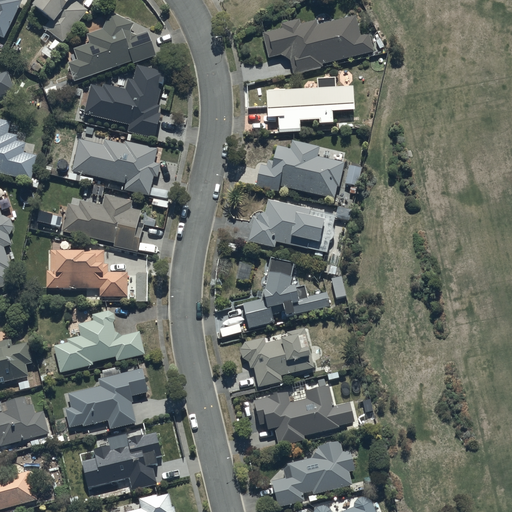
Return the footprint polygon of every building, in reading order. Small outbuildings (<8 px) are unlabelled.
[(0,0),(0,36),(3,38),(21,0),(0,0)] [(89,9),(77,0),(32,0),(31,2),(51,18),(44,27),(63,42),(89,9)] [(134,22),(110,11),(102,28),(87,33),(90,42),(73,48),(77,58),(67,62),(74,80),(132,60),(133,63),(156,54),(147,31),(136,34),(130,31),(134,22)] [(260,36),(266,60),(277,57),(282,61),(287,62),(290,75),(320,69),(319,66),(371,53),(370,48),(372,48),(371,44),(369,45),(367,36),(358,37),(353,17),(315,27),(314,22),(298,26),(297,21),(278,25),(279,31),(260,36)] [(164,71),(137,64),(133,79),(128,78),(125,88),(104,83),(103,86),(91,84),(83,112),(128,123),(127,130),(155,138),(157,122),(161,113),(159,112),(160,105),(157,104),(164,71)] [(0,95),(15,90),(7,71),(0,73),(0,95)] [(314,92),(261,95),(264,121),(274,120),(275,135),(297,133),(297,124),(315,123),(315,126),(330,126),(329,114),(351,113),(349,91),(331,91),(331,81),(313,81),(314,92)] [(0,172),(27,179),(26,184),(37,187),(39,179),(31,177),(36,154),(23,151),(25,142),(15,139),(17,134),(7,132),(10,121),(0,118),(0,172)] [(79,138),(72,170),(126,182),(124,189),(149,195),(153,175),(157,176),(160,163),(154,161),(157,148),(125,140),(124,143),(104,139),(103,143),(79,138)] [(288,150),(274,148),(267,169),(256,168),(253,189),(276,194),(277,189),(332,201),(334,189),(336,189),(341,164),(315,159),(317,148),(290,143),(288,150)] [(359,171),(346,167),(342,185),(355,188),(359,171)] [(68,202),(61,229),(114,242),(113,245),(137,251),(144,223),(138,221),(140,209),(131,207),(132,200),(108,194),(108,193),(86,187),(83,200),(72,197),(71,203),(68,202)] [(333,217),(265,202),(262,215),(261,215),(260,216),(259,216),(258,216),(257,217),(256,217),(256,218),(255,218),(255,219),(254,219),(254,220),(251,219),(245,244),(272,250),(273,244),(313,253),(312,256),(320,258),(321,255),(323,255),(326,242),(329,242),(332,231),(330,231),(332,220),(348,223),(350,212),(335,209),(333,217)] [(0,286),(13,282),(8,269),(11,268),(4,246),(11,243),(8,234),(9,233),(10,232),(11,231),(11,230),(12,230),(12,229),(12,228),(12,227),(13,227),(13,226),(13,225),(13,224),(12,223),(12,222),(12,221),(11,220),(11,219),(10,218),(10,217),(9,217),(8,216),(7,216),(6,215),(5,215),(4,215),(3,215),(3,214),(2,214),(0,209),(0,286)] [(47,270),(46,286),(100,287),(100,295),(127,295),(127,272),(108,271),(108,263),(103,263),(103,250),(83,249),(83,248),(55,248),(55,249),(50,249),(50,251),(48,251),(49,270),(47,270)] [(257,301),(240,306),(246,331),(271,324),(273,323),(270,316),(278,314),(280,320),(289,318),(331,308),(327,294),(305,299),(303,287),(285,290),(291,265),(267,260),(259,293),(257,294),(257,301)] [(339,279),(329,281),(333,300),(343,298),(339,279)] [(54,344),(60,372),(93,364),(92,361),(115,356),(116,360),(145,353),(139,330),(121,334),(115,330),(113,321),(114,320),(114,319),(114,318),(115,318),(115,317),(115,316),(114,315),(114,314),(113,313),(113,312),(112,312),(111,311),(110,311),(109,311),(92,313),(93,320),(87,321),(86,314),(77,315),(78,322),(67,324),(69,335),(80,333),(80,335),(67,338),(68,342),(54,344)] [(311,370),(301,331),(285,334),(286,340),(263,345),(262,340),(242,345),(238,350),(239,361),(245,364),(247,372),(251,371),(255,390),(280,384),(279,378),(311,370)] [(0,381),(28,375),(26,363),(33,362),(28,341),(12,345),(10,338),(0,340),(0,381)] [(100,385),(68,393),(71,406),(65,407),(69,427),(82,423),(83,425),(108,419),(110,428),(136,422),(131,401),(133,401),(131,395),(148,391),(143,373),(147,373),(144,364),(141,365),(141,367),(98,378),(100,385)] [(275,449),(354,428),(347,405),(330,409),(325,388),(312,392),(302,394),(304,401),(287,405),(285,395),(272,398),(250,403),(255,429),(261,427),(262,433),(272,431),(275,449)] [(0,445),(36,436),(38,444),(55,440),(53,434),(50,435),(43,410),(35,412),(30,394),(0,402),(1,406),(0,405),(0,445)] [(81,460),(88,487),(129,477),(130,484),(128,485),(130,490),(157,484),(152,463),(157,462),(155,456),(161,455),(156,431),(127,438),(128,442),(125,443),(126,446),(109,450),(108,445),(94,449),(95,457),(81,460)] [(340,454),(337,444),(316,450),(312,455),(309,461),(285,466),(280,473),(282,480),(269,484),(275,510),(302,504),(300,496),(310,494),(310,497),(349,488),(348,477),(351,477),(350,472),(352,472),(346,453),(340,454)] [(0,508),(37,499),(29,470),(0,478),(0,476),(0,508)] [(175,511),(173,504),(171,505),(168,492),(156,495),(155,494),(139,498),(140,504),(111,511),(175,511)] [(372,511),(369,503),(364,500),(359,499),(355,501),(352,505),(350,509),(343,511),(328,511),(329,511),(324,509),(319,508),(314,510),(312,511),(372,511)]
